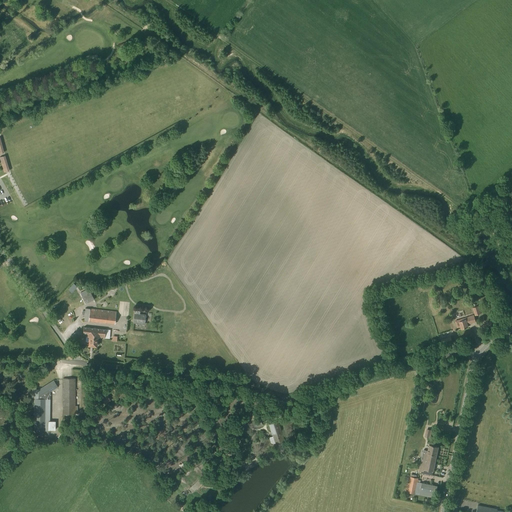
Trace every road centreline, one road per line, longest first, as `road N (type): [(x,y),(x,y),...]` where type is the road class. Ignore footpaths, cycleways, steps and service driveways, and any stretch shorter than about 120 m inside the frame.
road 1 (unclassified): [(477,354),(460,350),(293,400),(232,382),(76,362),(0,248)]
road 2 (track): [(511,319),(493,278),(472,259),(101,0)]
road 3 (track): [(165,0),(493,233),(511,276)]
road 4 (tertiary): [(442,511),(477,354)]
